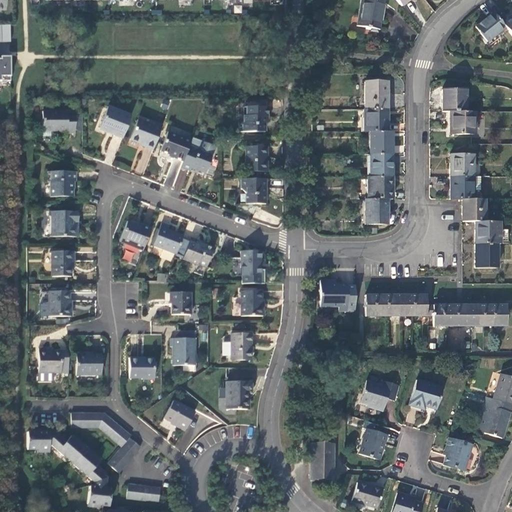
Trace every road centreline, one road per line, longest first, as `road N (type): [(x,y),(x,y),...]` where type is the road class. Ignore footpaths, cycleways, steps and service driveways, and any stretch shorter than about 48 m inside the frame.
road 1 (residential): [(113,406),(102,199),(111,186),(299,246)]
road 2 (residential): [(299,246),(400,243),(413,232),(425,49),(469,0)]
road 3 (residential): [(298,0),(299,246)]
road 4 (residential): [(299,246),(275,449)]
